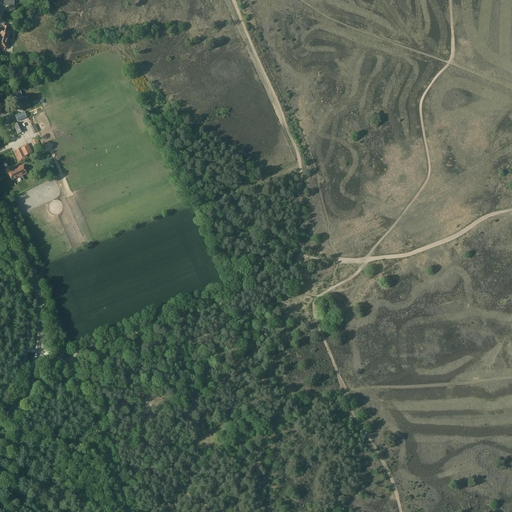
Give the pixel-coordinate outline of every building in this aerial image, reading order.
[(2,30),(0,38),(0,47),(5,49),(10,33),(7,32),(9,26),(4,25),(3,30),(2,30)] [(19,91),(7,96),(10,104),(12,102),(13,103),(15,102),(15,101),(19,100),(17,97),(21,95),(19,91)] [(24,113),(15,117),(17,122),(26,118),(24,113)] [(21,149),(25,158),(27,158),(26,156),(32,153),(29,145),(21,149)] [(25,158),(21,149),(14,152),(18,161),(25,158)] [(16,169),(8,173),(12,180),(19,177),(27,174),(23,165),(16,168),(16,169)]
